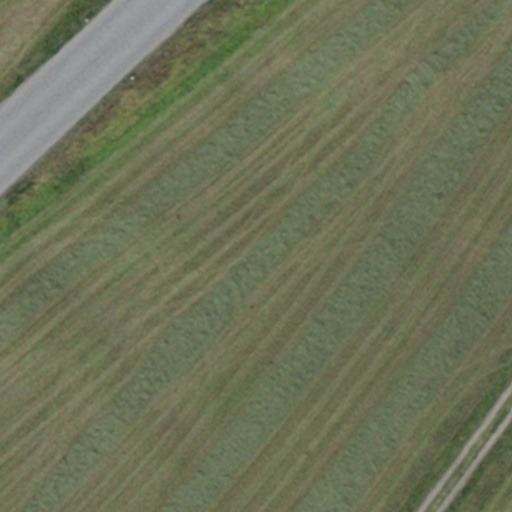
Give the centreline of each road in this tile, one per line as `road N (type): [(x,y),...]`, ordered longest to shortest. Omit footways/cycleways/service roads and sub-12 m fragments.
road 1 (tertiary): [(0,151),(157,0)]
road 2 (track): [(427,511),(511,399)]
